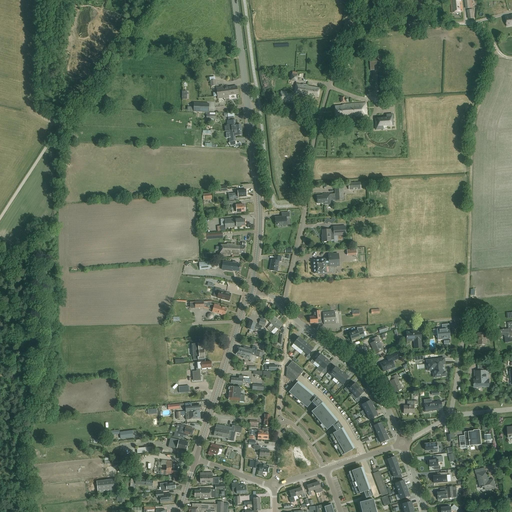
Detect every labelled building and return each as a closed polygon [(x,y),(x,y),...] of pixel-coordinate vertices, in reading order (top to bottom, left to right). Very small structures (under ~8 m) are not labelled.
[(460,1),(460,0),(450,0),(452,13),(463,11),(462,1),(460,1)] [(473,8),(473,5),(472,0),(465,0),(464,0),(465,9),(473,8)] [(289,80),(290,80),(290,81),(297,82),(298,75),(297,75),(297,72),(292,72),(292,74),(291,74),(291,75),(290,75),(289,80)] [(318,97),(320,88),(308,86),(308,85),(303,84),(303,85),(296,84),(294,94),(299,95),(313,98),(313,97),(318,97)] [(237,86),(228,87),(228,86),(216,87),(218,99),(229,97),(229,95),(238,94),(237,86)] [(280,92),(279,100),(292,102),(293,94),(280,92)] [(194,103),(193,112),(208,112),(209,104),(194,103)] [(335,106),(336,118),(352,117),(352,116),(355,115),(355,117),(367,116),(366,103),(343,104),(343,106),(335,106)] [(387,118),(375,119),(376,126),(394,125),(393,119),(387,119),(387,118)] [(228,131),(241,130),(241,125),(236,125),(236,120),(228,121),(227,121),(228,125),(225,125),(225,131),(228,131)] [(241,130),(228,131),(229,133),(226,133),(227,138),(229,138),(229,142),(235,141),(235,136),(242,135),(241,130)] [(357,189),(361,189),(360,182),(348,182),(349,190),(354,190),(354,188),(357,188),(357,189)] [(322,196),(317,196),(318,204),(324,203),(325,205),(330,204),(330,200),(336,200),(336,201),(344,200),(343,188),(335,189),(335,194),(330,195),(329,194),(322,194),(322,196)] [(246,196),(246,189),(238,190),(238,193),(233,194),(233,198),(246,196)] [(245,204),(236,205),(236,201),(229,201),(229,204),(231,204),(232,212),(236,213),(245,212),(245,204)] [(276,225),(283,225),(287,225),(286,219),(289,218),(289,212),(282,213),(282,217),(275,217),(276,225)] [(226,230),(225,227),(245,226),(244,219),(241,220),(241,219),(236,219),(236,218),(224,219),(225,222),(224,222),(224,219),(221,219),(221,226),(220,226),(217,226),(217,231),(220,231),(226,230)] [(331,240),(334,240),(334,235),(346,235),(345,226),(333,227),(333,230),(330,230),(330,229),(322,230),(323,242),(331,241),(331,240)] [(236,244),(227,243),(227,244),(220,244),(220,254),(222,254),(239,255),(239,254),(245,254),(246,246),(236,245),(236,244)] [(313,261),(314,274),(319,273),(319,274),(324,274),(324,273),(326,273),(326,266),(329,266),(329,267),(339,266),(338,254),(328,255),(329,260),(325,260),(325,259),(321,259),(321,260),(313,261)] [(281,261),(281,257),(275,256),(274,260),(272,259),(270,270),(277,272),(279,261),(281,261)] [(200,270),(209,269),(209,268),(212,268),(211,261),(199,262),(200,270)] [(232,263),(228,263),(223,262),(222,270),(227,270),(232,271),(232,270),(239,271),(240,264),(236,264),(237,262),(232,261),(232,263)] [(216,288),(215,293),(218,294),(217,298),(219,298),(219,299),(223,300),(223,299),(229,301),(229,300),(230,300),(230,297),(231,294),(226,293),(226,292),(222,291),(223,290),(216,288)] [(227,309),(219,307),(219,306),(214,304),(214,305),(210,304),(209,309),(213,310),(212,312),(221,314),(221,315),(224,316),(224,315),(225,316),(227,309)] [(317,322),(321,322),(320,311),(313,311),(314,316),(310,317),(310,323),(318,323),(317,322)] [(336,323),(335,312),(323,313),(324,324),(336,323)] [(269,330),(278,320),(273,316),(269,321),(271,324),(269,326),(269,325),(266,328),(269,330)] [(271,332),(275,327),(278,329),(282,324),(278,320),(269,330),(271,332)] [(256,324),(256,323),(250,321),(247,329),(254,331),(254,329),(261,331),(262,326),(256,324)] [(511,321),(507,323),(508,329),(499,330),(500,336),(504,335),(506,343),(511,342),(511,335),(511,330),(511,329),(511,321)] [(351,339),(359,337),(364,336),(363,331),(363,332),(363,327),(357,327),(357,330),(349,333),(351,339)] [(438,340),(443,340),(444,344),(449,344),(449,339),(450,339),(449,328),(436,329),(438,340)] [(421,340),(420,330),(416,330),(416,331),(414,332),(413,331),(406,332),(407,337),(406,337),(407,341),(415,341),(416,344),(414,344),(414,348),(422,348),(421,340)] [(487,344),(486,338),(488,338),(488,332),(477,333),(478,345),(487,344)] [(383,351),(377,340),(379,339),(378,336),(372,339),(373,342),(370,343),(375,354),(383,351)] [(298,348),(304,341),(299,337),(295,341),(293,339),(291,341),(294,343),(293,344),(298,348)] [(304,341),(298,348),(303,351),(308,345),(306,343),(306,342),(304,341)] [(197,363),(196,363),(197,369),(198,369),(212,368),(211,361),(205,362),(203,343),(191,344),(193,360),(197,360),(198,360),(198,363),(197,363)] [(308,345),(303,351),(308,355),(306,357),(309,359),(310,357),(308,355),(313,349),(308,345)] [(253,346),(252,349),(244,347),(244,348),(238,347),(236,355),(244,357),(243,358),(251,360),(251,362),(255,363),(257,356),(256,356),(257,350),(258,348),(253,346)] [(396,353),(386,357),(388,360),(380,364),(384,372),(391,368),(391,369),(395,367),(392,362),(398,359),(396,353)] [(313,364),(315,362),(319,365),(325,358),(320,354),(317,358),(314,357),(310,361),(313,364)] [(327,366),(330,362),(328,360),(325,358),(319,365),(324,369),(323,371),(325,373),(329,368),(327,366)] [(445,372),(443,372),(442,364),(445,364),(444,358),(426,361),(428,371),(433,370),(434,377),(446,376),(445,372)] [(304,371),(292,361),(287,367),(286,377),(294,383),(304,371)] [(336,366),(329,374),(334,378),(340,370),(336,366)] [(475,384),(475,385),(475,387),(488,387),(488,377),(486,377),(486,372),(490,371),(490,366),(479,366),(479,371),(476,371),(476,378),(477,378),(477,380),(475,381),(475,384)] [(340,370),(334,378),(338,381),(344,373),(342,372),(340,370)] [(344,373),(338,381),(342,385),(349,377),(344,373)] [(395,392),(402,389),(397,378),(399,378),(397,374),(391,377),(392,380),(390,381),(395,392)] [(244,376),(243,378),(243,376),(239,376),(239,378),(232,378),(231,383),(238,384),(238,385),(243,386),(243,383),(250,384),(251,379),(247,378),(247,376),(244,376)] [(288,392),(307,408),(311,402),(315,398),(297,383),(288,392)] [(351,396),(360,387),(359,387),(357,385),(355,383),(351,387),(349,385),(344,389),(346,392),(348,390),(353,394),(351,395),(351,396)] [(230,387),(229,388),(229,390),(230,391),(229,396),(228,397),(228,399),(229,400),(229,401),(244,402),(245,396),(241,395),(241,388),(240,388),(230,387)] [(362,390),(360,387),(351,396),(355,400),(357,403),(362,398),(359,396),(364,392),(362,390)] [(316,396),(315,398),(311,402),(316,407),(321,404),(322,403),(316,396)] [(432,403),(431,399),(424,400),(425,404),(425,409),(424,409),(424,412),(429,412),(429,411),(438,410),(438,408),(442,407),(441,401),(437,401),(437,403),(432,403)] [(370,400),(361,405),(364,410),(373,405),(370,400)] [(414,413),(414,404),(417,404),(417,401),(408,401),(408,406),(404,406),(404,414),(408,414),(408,413),(414,413)] [(199,406),(191,406),(191,403),(185,404),(186,411),(185,412),(185,411),(176,412),(177,419),(181,419),(180,416),(186,415),(186,420),(190,419),(197,419),(196,411),(199,411),(200,407),(199,406)] [(336,422),(321,404),(316,407),(311,412),(316,418),(321,424),(326,430),(332,426),(336,422)] [(373,405),(364,410),(366,415),(375,410),(374,408),(373,405)] [(375,410),(366,415),(369,420),(378,415),(375,410)] [(256,420),(263,419),(262,411),(254,412),(256,420)] [(338,421),(336,422),(332,426),(336,431),(341,429),(343,428),(338,421)] [(373,426),(376,432),(384,428),(381,422),(373,426),(372,423),(370,424),(371,427),(373,426)] [(179,429),(177,434),(180,435),(180,436),(180,437),(182,438),(185,438),(185,437),(186,436),(188,437),(188,436),(188,435),(190,435),(192,436),(193,432),(194,429),(190,428),(186,427),(186,426),(183,426),(180,425),(179,429)] [(216,428),(214,436),(221,437),(228,439),(228,440),(234,442),(235,432),(241,433),(242,427),(233,426),(232,428),(217,425),(216,428)] [(376,432),(378,437),(386,434),(385,431),(384,428),(376,432)] [(345,436),(341,429),(336,431),(330,435),(334,442),(338,449),(342,456),(353,449),(349,442),(345,436)] [(262,441),(262,439),(264,439),(264,434),(262,434),(262,430),(258,430),(253,430),(249,430),(249,435),(253,435),(253,436),(256,436),(256,434),(258,434),(258,439),(258,441),(259,442),(261,442),(262,441)] [(466,446),(481,444),(480,430),(474,430),(474,432),(465,433),(465,437),(460,437),(461,445),(466,445),(466,446)] [(120,432),(120,439),(133,437),(133,431),(120,432)] [(389,439),(386,434),(378,437),(381,443),(389,439)] [(171,438),(169,446),(186,451),(188,443),(171,438)] [(437,443),(425,444),(426,451),(433,450),(433,453),(439,452),(437,443)] [(211,444),(210,448),(209,448),(208,450),(209,450),(208,455),(212,456),(213,454),(217,455),(219,449),(222,450),(223,447),(211,444)] [(255,446),(255,449),(258,450),(258,453),(260,453),(260,456),(265,457),(265,456),(269,456),(270,450),(266,450),(260,449),(260,446),(255,446)] [(138,460),(142,460),(142,457),(144,457),(143,455),(142,455),(142,454),(138,455),(114,457),(114,463),(138,460)] [(389,465),(397,462),(395,456),(387,460),(389,465)] [(436,460),(430,460),(430,467),(439,466),(438,462),(443,462),(443,456),(436,457),(436,460)] [(154,473),(168,475),(168,479),(173,480),(173,481),(178,481),(178,476),(179,476),(180,471),(171,470),(172,462),(161,460),(161,461),(158,461),(158,460),(156,459),(154,473)] [(254,461),(253,468),(256,468),(257,466),(259,466),(259,471),(258,475),(262,476),(263,472),(268,472),(269,466),(264,465),(264,464),(260,463),(260,462),(254,461)] [(389,465),(391,471),(399,468),(397,462),(389,465)] [(362,463),(360,464),(367,486),(369,486),(362,463)] [(366,483),(363,475),(360,467),(348,472),(351,479),(354,487),(357,494),(363,492),(368,490),(366,483)] [(394,477),(401,474),(399,468),(391,471),(393,477),(391,478),(392,481),(395,480),(394,477)] [(475,470),(476,474),(478,474),(479,479),(478,479),(480,488),(485,487),(486,490),(492,489),(496,488),(493,479),(490,480),(490,481),(489,481),(486,471),(485,472),(484,468),(475,470)] [(219,481),(219,478),(215,478),(212,479),(212,473),(200,473),(201,484),(212,483),(212,484),(219,484),(219,481)] [(434,483),(447,482),(447,473),(440,473),(440,476),(434,476),(434,483)] [(396,489),(406,485),(404,480),(394,484),(396,489)] [(98,482),(99,491),(116,490),(115,481),(98,482)] [(170,482),(166,483),(160,484),(160,487),(161,491),(167,490),(167,489),(175,488),(175,483),(171,483),(170,482)] [(322,487),(321,488),(319,482),(313,484),(314,490),(316,493),(323,491),(322,487)] [(239,486),(239,483),(232,484),(232,491),(236,491),(236,494),(246,493),(246,485),(239,486)] [(396,489),(398,494),(408,490),(406,485),(396,489)] [(295,489),(297,496),(301,494),(302,497),(305,496),(304,493),(303,494),(301,487),(295,489)] [(442,500),(442,499),(448,498),(449,498),(454,498),(453,498),(457,497),(456,490),(458,490),(458,487),(452,487),(452,488),(445,489),(446,492),(438,493),(438,499),(439,499),(439,501),(439,502),(442,501),(442,500)] [(200,489),(200,490),(195,490),(195,497),(200,497),(200,498),(211,498),(215,498),(215,489),(211,489),(200,489)] [(295,501),(293,497),(297,496),(295,489),(289,491),(291,497),(289,498),(290,503),(295,501)] [(370,489),(368,490),(363,492),(366,498),(373,495),(370,489)] [(410,496),(408,490),(398,494),(400,499),(410,496)] [(160,502),(171,501),(170,494),(163,494),(163,492),(156,492),(156,497),(160,497),(160,502)] [(384,506),(390,504),(387,495),(381,497),(384,506)] [(376,511),(373,499),(359,502),(361,511),(376,511)] [(189,511),(228,511),(229,504),(224,504),(224,502),(217,502),(217,504),(192,504),(192,508),(189,508),(189,511)]
